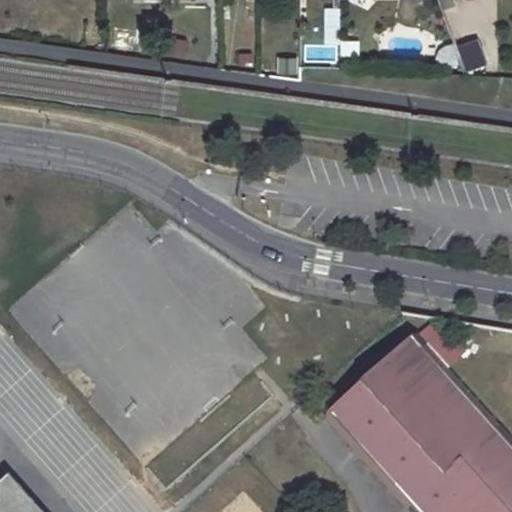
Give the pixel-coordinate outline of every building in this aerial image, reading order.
[(465,71),(486,63),(476,36),(455,44),(465,71)] [(305,64),(336,59),(334,47),(303,52),(305,64)] [(276,75),(296,74),(296,57),(275,58),(276,75)] [(511,511),(511,443),(444,369),(418,340),(328,419),(411,511),(511,511)] [(0,511),(41,511),(11,477),(0,486),(0,511)]
